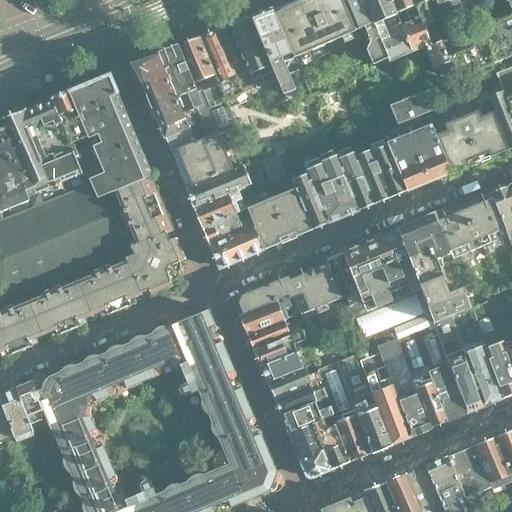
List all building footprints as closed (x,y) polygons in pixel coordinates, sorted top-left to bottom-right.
[(353,30),(340,0),(298,0),(299,0),(299,1),(294,3),(293,2),(292,3),(292,4),(276,11),(275,10),(274,11),(297,69),(358,44),(353,30)] [(386,58),(362,0),(340,0),(353,30),(363,26),(370,41),(366,48),(373,63),(386,58)] [(410,52),(388,0),(362,0),(386,58),(387,61),(374,67),(381,84),(379,85),(383,95),(400,88),(392,69),(397,66),(394,59),(410,52)] [(429,45),(411,0),(388,0),(410,52),(424,46),(433,68),(441,65),(448,85),(456,81),(446,56),(445,57),(439,41),(429,45)] [(423,1),(424,0),(411,0),(429,45),(439,41),(423,1)] [(457,0),(434,0),(436,5),(446,1),(449,10),(460,6),(457,0)] [(297,69),(274,11),(273,11),(272,10),(251,18),(271,66),(283,95),(295,90),(290,76),(298,73),(296,69),(297,69)] [(511,15),(502,20),(511,43),(511,15)] [(271,66),(251,18),(230,26),(249,72),(250,75),(271,66)] [(511,57),(511,52),(499,21),(479,29),(494,65),(511,57)] [(249,72),(230,26),(202,37),(219,79),(217,80),(226,102),(226,101),(243,94),(236,77),(249,72)] [(494,65),(479,29),(470,32),(469,29),(457,33),(460,40),(466,37),(470,47),(446,56),(456,81),(494,65)] [(226,102),(217,80),(216,80),(199,39),(178,47),(203,106),(193,110),(195,114),(205,140),(219,135),(231,130),(234,128),(234,127),(236,126),(233,120),(226,102)] [(203,106),(178,47),(158,55),(157,55),(182,115),(193,110),(203,106)] [(182,115),(157,55),(140,63),(136,73),(164,139),(165,138),(165,139),(186,130),(192,145),(205,140),(195,114),(182,119),(180,116),(182,115)] [(511,68),(496,75),(503,92),(511,112),(511,68)] [(98,199),(143,179),(151,176),(109,76),(0,119),(0,302),(122,254),(98,199)] [(451,173),(435,133),(426,111),(434,108),(427,89),(388,105),(394,122),(379,128),(380,131),(381,130),(387,145),(388,147),(387,148),(406,192),(451,173)] [(511,148),(511,112),(503,92),(485,100),(490,110),(507,151),(511,148)] [(507,151),(490,110),(478,115),(476,108),(444,121),(447,128),(435,133),(451,173),(507,151)] [(186,130),(165,139),(171,154),(192,145),(186,130)] [(205,140),(192,145),(171,154),(186,188),(233,170),(219,135),(205,140)] [(406,192),(387,148),(388,147),(387,145),(371,152),(370,150),(355,157),(353,153),(338,159),(336,156),(359,211),(406,192)] [(359,211),(336,156),(319,163),(320,165),(304,171),(306,175),(290,181),(295,190),(312,230),(359,211)] [(250,183),(245,171),(243,166),(233,170),(186,188),(194,209),(239,191),(240,193),(248,190),(246,185),(250,183)] [(173,231),(151,176),(143,179),(98,199),(122,254),(124,259),(127,258),(133,255),(130,246),(136,244),(137,246),(166,234),(173,231)] [(511,195),(508,186),(490,193),(506,234),(511,247),(511,195)] [(312,230),(295,190),(271,200),(269,193),(244,203),(247,210),(249,216),(254,228),(263,251),(312,230)] [(238,214),(233,203),(243,200),(240,193),(239,191),(194,209),(202,229),(238,214)] [(506,234),(490,193),(434,217),(449,252),(450,257),(506,234)] [(245,232),(240,220),(249,216),(247,210),(238,214),(202,229),(209,246),(245,232)] [(449,294),(435,258),(449,252),(434,217),(398,232),(432,315),(435,324),(452,317),(469,310),(472,309),(463,288),(449,294)] [(263,251),(254,228),(245,232),(209,246),(219,270),(263,251)] [(432,315),(398,232),(343,255),(362,303),(354,307),(346,310),(360,344),(432,315)] [(180,268),(178,263),(185,260),(176,238),(169,241),(166,234),(137,246),(136,244),(130,246),(133,255),(127,258),(141,293),(148,290),(150,295),(172,286),(170,281),(175,279),(180,268)] [(362,303),(343,255),(326,262),(338,290),(349,286),(352,295),(349,296),(354,307),(362,303)] [(141,293),(127,258),(124,259),(76,279),(92,316),(105,310),(107,316),(130,306),(128,301),(142,295),(141,293)] [(338,290),(326,262),(288,277),(288,276),(232,300),(240,318),(288,299),(291,307),(294,314),(340,296),(338,290)] [(92,316),(76,279),(27,299),(42,336),(55,331),(57,336),(81,326),(78,321),(92,316)] [(30,341),(42,336),(27,299),(0,310),(0,353),(6,351),(8,356),(32,346),(30,341)] [(284,320),(280,312),(291,307),(288,299),(240,318),(247,336),(284,320)] [(511,370),(505,352),(487,303),(472,309),(469,310),(483,347),(502,398),(511,394),(511,370)] [(43,384),(42,385),(42,387),(42,389),(42,390),(37,392),(45,416),(51,431),(52,430),(63,457),(63,459),(62,461),(63,464),(63,466),(63,467),(65,469),(66,471),(68,473),(70,474),(73,480),(72,482),(72,483),(72,485),(72,487),(73,489),(73,490),(75,492),(76,494),(78,496),(80,497),(83,503),(82,505),(82,506),(82,507),(82,510),(82,511),(220,511),(282,486),(208,310),(168,327),(166,327),(163,326),(161,327),(158,328),(156,329),(154,331),(152,333),(151,334),(145,337),(143,336),(140,336),(137,337),(135,338),(132,339),(131,340),(129,342),(128,344),(122,347),(119,346),(117,346),(115,346),(112,347),(111,348),(108,349),(107,351),(105,354),(99,356),(96,356),(94,356),(91,356),(89,357),(88,358),(85,359),(83,361),(83,362),(82,363),(76,366),(73,365),(71,365),(68,366),(65,367),(63,368),(61,370),(60,372),(59,373),(47,378),(47,379),(46,380),(44,381),(44,383),(43,384)] [(483,407),(464,354),(465,353),(452,317),(435,324),(433,325),(433,328),(466,413),(483,407)] [(253,351),(301,332),(298,325),(288,329),(284,320),(247,336),(253,351)] [(429,428),(409,374),(426,367),(446,421),(466,413),(433,328),(377,349),(410,436),(429,428)] [(295,353),(292,345),(305,340),(301,332),(253,351),(260,367),(295,353)] [(483,347),(465,353),(464,354),(483,407),(502,399),(502,398),(483,347)] [(303,369),(300,361),(303,360),(304,362),(312,358),(308,348),(295,353),(260,367),(267,383),(303,369)] [(410,436),(377,349),(357,356),(380,421),(390,445),(410,437),(410,436)] [(370,453),(354,410),(336,363),(316,370),(317,373),(320,381),(323,390),(326,397),(329,406),(332,415),(335,421),(350,462),(350,461),(370,453)] [(446,421),(426,367),(409,374),(429,428),(446,421)] [(309,385),(320,381),(317,373),(309,376),(306,368),(303,369),(267,383),(274,400),(309,385)] [(40,418),(45,416),(37,392),(33,382),(16,389),(31,426),(42,422),(40,418)] [(314,402),(326,397),(323,390),(312,394),(309,385),(274,400),(281,416),(314,402)] [(31,426),(16,389),(0,395),(0,401),(13,439),(14,439),(33,431),(31,426)] [(0,444),(13,439),(0,401),(0,444)] [(288,433),(311,423),(327,417),(332,415),(329,406),(317,411),(314,402),(281,416),(288,433)] [(390,445),(380,421),(373,423),(371,418),(367,420),(364,413),(360,414),(358,409),(354,410),(370,453),(390,445)] [(350,462),(335,421),(329,423),(327,417),(311,423),(331,470),(350,462)] [(331,470),(311,423),(288,433),(299,460),(306,476),(307,477),(309,478),(311,478),(312,478),(331,470)] [(511,430),(495,438),(511,480),(511,430)] [(511,493),(511,480),(495,438),(473,447),(490,487),(495,500),(498,499),(511,493)] [(43,457),(37,444),(18,452),(24,465),(43,457)] [(490,487),(473,447),(448,457),(470,511),(487,504),(481,490),(490,487)] [(470,511),(448,457),(425,467),(444,511),(470,511)] [(444,511),(425,467),(405,475),(419,511),(444,511)] [(419,511),(405,475),(384,485),(394,511),(419,511)] [(394,511),(384,485),(363,492),(362,493),(370,511),(394,511)] [(370,511),(362,493),(320,510),(320,511),(370,511)] [(511,493),(498,499),(503,510),(511,505),(511,493)]
